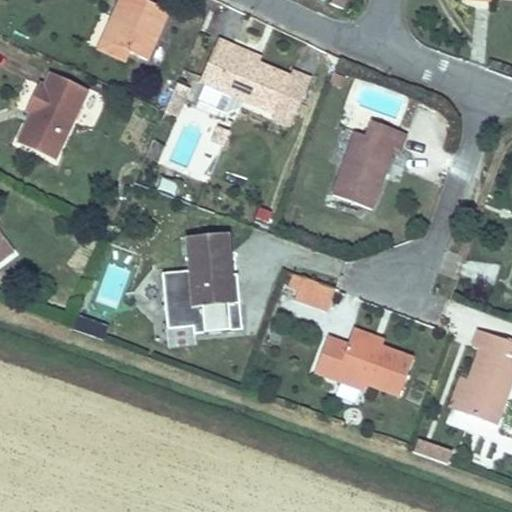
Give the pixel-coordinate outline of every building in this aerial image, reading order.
[(119,0),(102,41),(129,53),(147,61),(168,12),(145,1),(145,0),(119,0)] [(334,0),(332,5),(346,11),(352,0),(334,0)] [(205,84),(197,103),(226,116),(240,110),(244,101),(274,114),(271,120),(290,128),(310,80),(292,71),(289,77),(257,63),(230,52),(233,47),(217,40),(199,82),(205,84)] [(129,53),(102,41),(98,50),(124,63),(129,53)] [(260,58),(233,47),(230,52),(257,63),(260,58)] [(31,115),(18,143),(55,161),(88,93),(50,75),(44,87),(40,85),(30,104),(35,106),(31,115)] [(177,84),(165,113),(176,118),(188,89),(177,84)] [(31,115),(35,106),(30,104),(27,113),(31,115)] [(371,210),(394,149),(401,151),(407,136),(372,123),(367,138),(355,133),(332,196),(371,210)] [(156,193),(175,199),(179,186),(161,180),(156,193)] [(196,335),(240,331),(230,234),(185,239),(189,273),(163,276),(169,329),(195,327),(196,335)] [(0,263),(12,254),(0,237),(0,263)] [(293,275),(289,287),(298,291),(303,278),(293,275)] [(327,313),(335,290),(303,278),(298,291),(294,302),(327,313)] [(382,341),(353,330),(351,336),(380,347),(382,341)] [(511,345),(511,346),(511,345),(511,343),(478,331),(472,348),(479,351),(468,382),(461,379),(450,409),(497,426),(511,383),(511,345)] [(400,397),(413,359),(380,347),(351,336),(347,345),(328,338),(315,373),(336,381),(338,374),(365,384),(400,397)] [(365,384),(338,374),(336,381),(363,391),(365,384)] [(417,443),(412,458),(446,469),(451,454),(417,443)]
